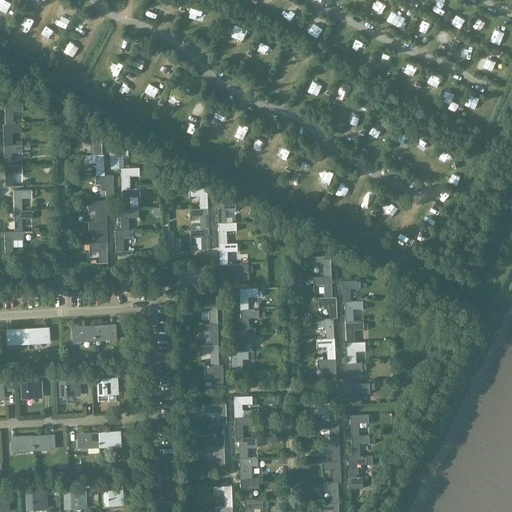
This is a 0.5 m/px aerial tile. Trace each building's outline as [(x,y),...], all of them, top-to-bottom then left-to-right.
[(3,104),(4,124),(4,125),(12,125),(12,124),(11,111),(22,111),(21,103),(3,104)] [(12,124),(12,125),(4,125),(4,124),(2,124),(3,146),(10,145),(11,145),(10,132),(20,132),(20,124),(12,124)] [(101,134),(82,135),(83,143),(89,142),(90,155),(93,155),(93,156),(101,155),(101,134)] [(11,145),(10,145),(3,146),(4,166),(11,166),(11,165),(11,152),(21,152),(21,145),(11,145)] [(117,169),(117,155),(127,155),(127,147),(109,148),(110,169),(117,169)] [(101,155),(93,156),(93,155),(90,155),(85,155),(85,163),(95,163),(96,176),(103,176),(103,175),(103,155),(101,155)] [(22,173),(22,165),(11,165),(11,166),(4,166),(4,187),(12,187),(12,173),(22,173)] [(138,168),(120,169),(121,189),(128,189),(128,188),(128,176),(138,175),(138,168)] [(96,176),(94,176),(95,184),(99,184),(99,190),(104,190),(105,197),(113,197),(112,175),(103,175),(103,176),(96,176)] [(121,189),(121,210),(129,210),(129,209),(128,197),(139,196),(139,188),(128,188),(128,189),(121,189)] [(199,196),(200,208),(200,209),(208,208),(207,188),(188,188),(189,196),(199,196)] [(21,212),(21,211),(20,199),(31,198),(31,190),(12,191),(13,212),(21,212)] [(105,201),(87,201),(88,209),(94,209),(94,222),(106,222),(105,201)] [(225,210),(235,209),(235,202),(217,202),(218,224),(226,223),(225,210)] [(200,217),(201,229),(201,230),(208,230),(208,208),(200,209),(200,208),(189,209),(190,217),(200,217)] [(119,210),(120,230),(120,231),(128,231),(128,230),(127,217),(138,217),(138,209),(129,209),(129,210),(121,210),(119,210)] [(13,212),(14,232),(14,233),(22,233),(21,219),(32,219),(31,211),(21,211),(21,212),(13,212)] [(94,222),(88,222),(88,231),(94,230),(95,243),(98,243),(99,243),(106,243),(106,222),(94,222)] [(236,222),(226,223),(218,224),(218,244),(227,244),(226,243),(226,231),(236,230),(236,222)] [(208,230),(201,230),(201,229),(190,230),(191,238),(201,237),(202,251),(209,250),(208,230)] [(128,231),(120,231),(120,230),(114,230),(115,252),(123,252),(122,238),(133,238),(132,230),(128,230),(128,231)] [(22,240),(22,233),(14,233),(14,232),(3,232),(4,254),(13,254),(12,240),(22,240)] [(99,264),(107,264),(106,243),(99,243),(98,243),(95,243),(88,243),(89,251),(99,251),(99,264)] [(237,243),(226,243),(227,244),(218,244),(219,265),(227,265),(227,251),(237,251),(237,243)] [(322,264),(323,277),(331,276),(330,256),(312,256),(312,264),(322,264)] [(238,285),(238,272),(248,271),(248,263),(229,264),(230,286),(238,285)] [(313,285),(323,285),(324,297),(324,298),(332,297),(331,276),(323,277),(313,277),(313,285)] [(343,302),(344,302),(350,301),(350,288),(360,288),(359,280),(342,281),(343,302)] [(258,288),(239,289),(240,310),(248,310),(248,309),(248,297),(258,296),(258,288)] [(336,297),(332,297),(324,298),(324,297),(318,297),(318,305),(328,305),(329,317),(329,318),(333,318),(337,318),(336,297)] [(363,309),(362,300),(350,301),(344,302),(345,323),(353,322),(352,309),(363,309)] [(209,311),(210,324),(218,324),(217,303),(199,304),(199,312),(209,311)] [(240,310),(241,330),(241,331),(249,330),(249,317),(259,317),(258,309),(248,309),(248,310),(240,310)] [(326,326),(326,338),(326,339),(334,338),(333,318),(329,318),(329,317),(315,318),(315,326),(326,326)] [(353,322),(345,323),(346,343),(354,343),(354,342),(353,330),(364,329),(363,321),(353,322)] [(218,324),(210,324),(199,324),(200,332),(210,332),(210,345),(218,345),(218,324)] [(77,330),(72,330),(72,341),(93,340),(94,340),(93,325),(77,326),(77,330)] [(93,325),(94,340),(110,339),(110,338),(115,338),(115,327),(109,327),(109,325),(94,325),(93,325)] [(11,337),(6,337),(6,344),(27,343),(27,328),(26,328),(26,329),(10,329),(11,337)] [(27,328),(27,343),(28,343),(43,342),(48,341),(48,333),(43,333),(43,328),(27,329),(27,328)] [(237,330),(238,351),(238,352),(246,351),(246,342),(251,342),(251,338),(256,337),(255,330),(249,330),(241,331),(241,330),(237,330)] [(334,338),(326,339),(326,338),(316,339),(316,347),(327,346),(327,359),(335,359),(334,338)] [(365,350),(364,342),(354,342),(354,343),(346,343),(347,363),(347,364),(355,364),(355,363),(354,350),(365,350)] [(211,365),(211,366),(219,365),(218,345),(210,345),(200,345),(200,353),(210,352),(211,365)] [(238,351),(230,351),(231,373),(239,372),(242,372),(241,359),(249,358),(248,351),(246,351),(238,352),(238,351)] [(327,359),(317,359),(318,368),(324,367),(324,381),(328,381),(336,380),(335,359),(327,359)] [(362,363),(355,363),(355,364),(347,364),(347,363),(343,364),(345,385),(351,385),(352,385),(352,384),(352,371),(362,371),(362,363)] [(219,365),(211,366),(211,365),(205,365),(205,373),(215,373),(215,386),(223,386),(222,365),(219,365)] [(116,378),(96,379),(96,395),(97,395),(97,394),(112,393),(112,389),(117,389),(116,378)] [(78,379),(58,380),(59,397),(59,396),(74,395),(74,393),(79,393),(78,379)] [(41,381),(20,382),(21,398),(36,397),(36,396),(35,387),(41,387),(41,381)] [(352,385),(351,385),(352,405),(360,405),(359,392),(369,391),(369,383),(352,384),(352,385)] [(252,396),(233,397),(234,418),(242,417),(242,404),(252,404),(252,396)] [(322,421),(330,421),(330,420),(328,400),(310,401),(311,408),(321,408),(322,421)] [(219,425),(223,425),(226,425),(225,404),(208,404),(208,412),(218,412),(219,425)] [(350,415),(351,436),(359,436),(359,435),(358,423),(369,422),(368,415),(350,415)] [(235,439),(238,438),(243,437),(242,425),(253,424),(252,417),(242,417),(234,418),(235,439)] [(331,428),(331,441),(339,441),(338,420),(330,420),(330,421),(322,421),(320,421),(320,429),(331,428)] [(224,445),(223,425),(219,425),(205,425),(206,433),(216,433),(216,445),(216,446),(224,445)] [(114,432),(98,433),(99,447),(120,446),(119,438),(114,438),(114,432)] [(82,433),(82,440),(77,440),(77,448),(99,447),(98,433),(82,433)] [(48,442),(48,435),(32,436),(32,450),(53,449),(53,442),(48,442)] [(359,435),(359,436),(351,436),(352,456),(352,457),(360,457),(360,456),(359,443),(370,443),(369,435),(359,435)] [(11,450),(32,450),(32,436),(15,436),(16,443),(10,443),(11,450)] [(257,445),(256,437),(243,437),(238,438),(239,459),(247,459),(247,458),(246,445),(257,445)] [(332,449),(333,462),(340,462),(339,441),(331,441),(321,441),(321,449),(332,449)] [(225,466),(224,445),(216,446),(216,445),(206,446),(206,454),(216,453),(217,467),(225,466)] [(352,456),(348,457),(349,477),(349,488),(362,488),(361,477),(357,477),(356,464),(367,464),(366,456),(360,456),(360,457),(352,457),(352,456)] [(247,459),(239,459),(240,480),(248,479),(251,479),(251,466),(257,466),(257,458),(247,458),(247,459)] [(332,469),(333,482),(333,483),(337,482),(337,483),(341,483),(340,462),(333,462),(322,462),(322,470),(332,469)] [(240,480),(241,501),(244,500),(248,500),(249,499),(248,487),(258,486),(258,479),(251,479),(248,479),(240,480)] [(337,482),(333,483),(333,482),(319,483),(320,491),(330,490),(330,503),(330,504),(338,503),(337,483),(337,482)] [(116,490),(101,491),(102,507),(102,506),(117,505),(117,500),(122,500),(122,490),(121,485),(116,485),(116,490)] [(224,507),(232,507),(231,486),(213,486),(213,494),(223,494),(224,506),(224,507)] [(79,507),(79,504),(79,499),(84,498),(84,491),(63,492),(64,508),(79,507)] [(25,494),(26,504),(26,510),(41,509),(41,501),(46,500),(46,493),(25,494)] [(0,511),(9,511),(8,495),(0,495),(0,511)] [(249,499),(248,500),(244,500),(244,511),(252,511),(252,507),(268,507),(268,499),(262,499),(249,499)] [(320,504),(321,511),(331,511),(330,511),(338,511),(338,503),(330,504),(330,503),(320,504)]
